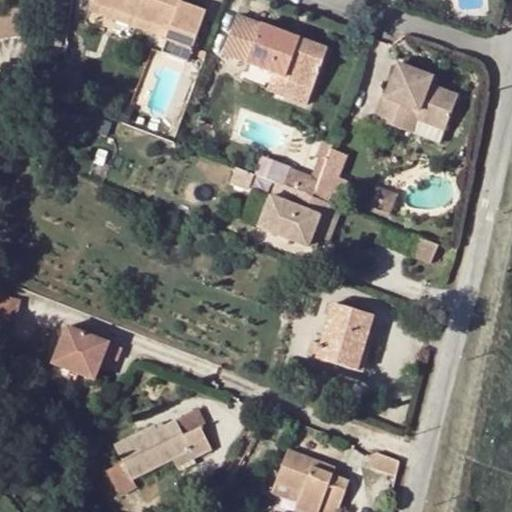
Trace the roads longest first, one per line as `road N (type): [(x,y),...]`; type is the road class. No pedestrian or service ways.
road 1 (residential): [(41,317),(60,310),(425,457)]
road 2 (residential): [(511,58),(425,457)]
road 3 (residential): [(511,51),(361,0)]
